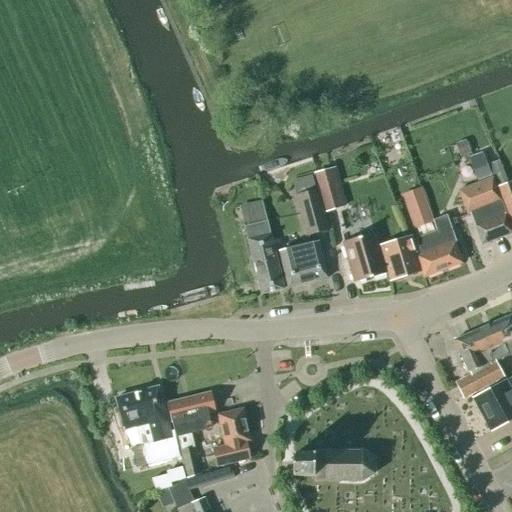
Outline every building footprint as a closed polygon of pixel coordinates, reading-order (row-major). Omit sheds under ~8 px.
[(465,141),(455,145),(460,158),(470,154),(465,141)] [(511,234),(511,181),(508,184),(499,161),(487,165),(482,152),(467,158),(477,185),(459,192),(467,216),(470,215),(474,227),(482,246),(511,234)] [(326,214),(343,209),(332,170),(315,175),(326,214)] [(432,223),(432,222),(428,211),(420,189),(401,195),(413,230),(432,223)] [(304,238),(328,231),(317,190),(293,197),(304,238)] [(251,213),(249,204),(238,206),(241,216),(242,215),(261,295),(283,290),(265,210),(251,213)] [(432,222),(432,223),(436,233),(415,241),(421,257),(416,258),(423,278),(460,264),(453,245),(455,244),(445,217),(432,222)] [(387,274),(380,247),(376,234),(342,244),(354,284),(387,274)] [(380,247),(387,274),(389,281),(410,275),(410,274),(418,272),(413,254),(414,254),(409,238),(380,247)] [(288,289),(327,280),(318,244),(279,253),(288,289)] [(483,367),(511,354),(511,321),(510,317),(453,342),(467,374),(469,373),(472,379),(485,372),(483,367)] [(485,372),(472,379),(456,387),(462,399),(491,385),(485,372)] [(491,432),(511,420),(511,394),(505,382),(473,399),(491,432)] [(174,438),(176,437),(177,437),(175,431),(168,433),(157,389),(115,400),(123,431),(134,428),(138,437),(149,433),(152,442),(144,445),(144,446),(132,449),(136,468),(166,461),(164,451),(176,448),(174,438)] [(177,437),(176,437),(178,443),(179,443),(187,478),(200,474),(192,440),(191,440),(190,434),(210,429),(208,417),(214,416),(209,394),(168,404),(175,431),(177,437)] [(243,410),(217,416),(224,448),(221,448),(214,450),(218,468),(224,466),(249,460),(245,444),(250,443),(243,410)] [(372,459),(362,453),(360,452),(314,452),(314,456),(292,456),(292,478),(314,478),(314,482),(360,482),(362,482),(373,475),(374,474),(373,461),(372,459)] [(205,474),(211,486),(234,479),(230,467),(205,474)] [(189,492),(211,486),(205,474),(187,479),(168,489),(177,511),(209,511),(203,499),(193,503),(189,492)]
